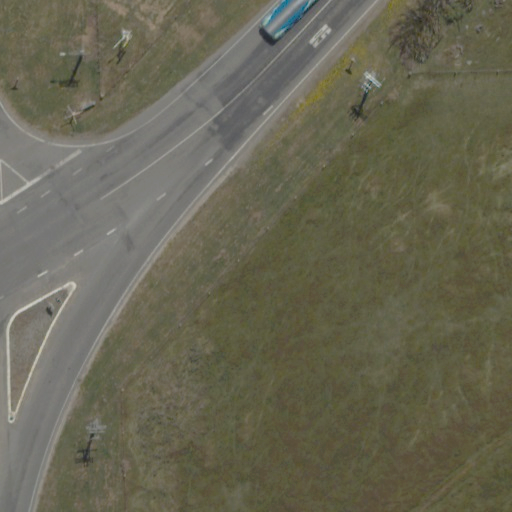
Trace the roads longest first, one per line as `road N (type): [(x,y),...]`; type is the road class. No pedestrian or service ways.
road 1 (secondary): [(195,131),(56,369),(0,497)]
road 2 (secondary): [(0,260),(195,131)]
road 3 (secondary): [(195,131),(329,0)]
